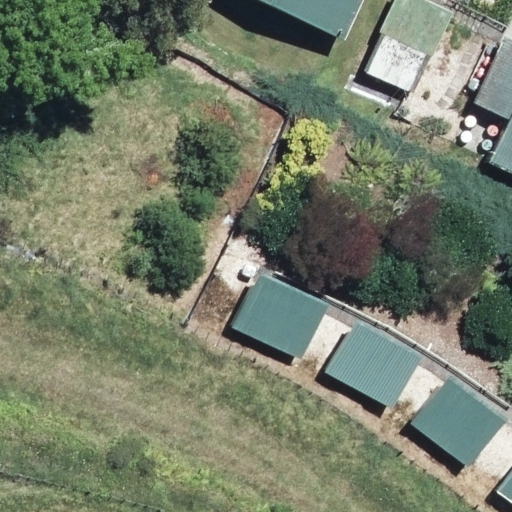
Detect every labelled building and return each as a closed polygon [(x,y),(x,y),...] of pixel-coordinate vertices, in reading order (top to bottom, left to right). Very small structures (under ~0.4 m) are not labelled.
[(245,0),(327,39),(345,0),(245,0)] [(445,24),(393,4),(363,79),(415,100),(445,24)] [(511,59),(496,52),(472,104),(509,120),(487,168),(511,179),(511,59)] [(320,306),(254,280),(233,336),(298,362),(320,306)] [(421,366),(350,326),(322,376),(393,416),(421,366)] [(501,422),(443,380),(408,429),(467,471),(501,422)] [(511,473),(495,496),(511,509),(511,473)]
